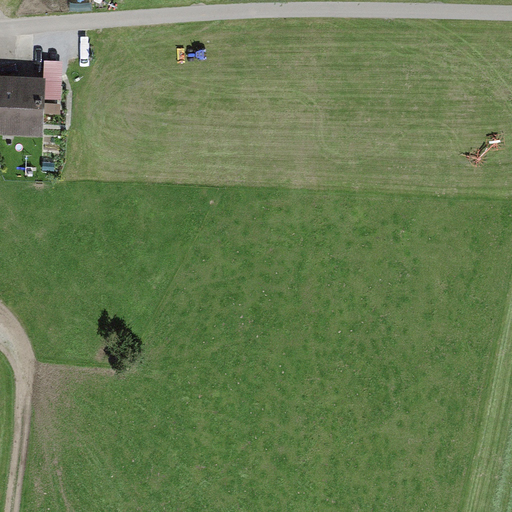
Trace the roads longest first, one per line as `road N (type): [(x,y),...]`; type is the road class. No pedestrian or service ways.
road 1 (unclassified): [(511,13),(211,13),(0,26)]
road 2 (track): [(13,511),(27,382),(0,320)]
